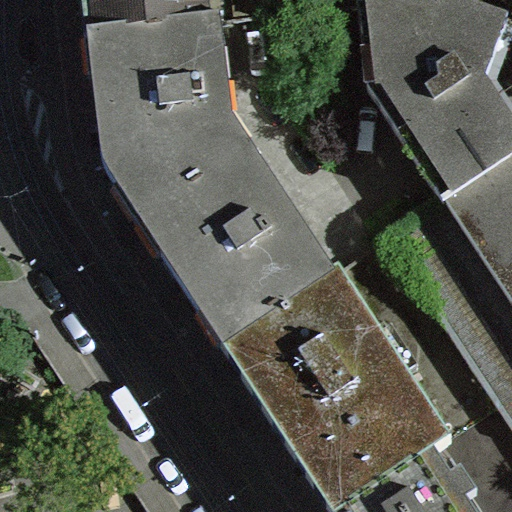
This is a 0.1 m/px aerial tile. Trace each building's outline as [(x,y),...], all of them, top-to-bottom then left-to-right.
[(82,0),(87,38),(88,38),(207,24),(203,0),(82,0)] [(263,0),(265,17),(277,16),(320,11),(318,0),(263,0)] [(367,91),(442,205),(511,159),(511,141),(473,83),(497,19),(444,0),(414,0),(357,7),(357,9),(367,91)] [(87,38),(103,169),(329,511),(472,511),(432,451),(449,440),(339,273),(334,277),(232,122),(220,26),(220,23),(207,24),(88,38),(87,38)] [(390,240),(511,426),(511,159),(442,205),(390,240)]
